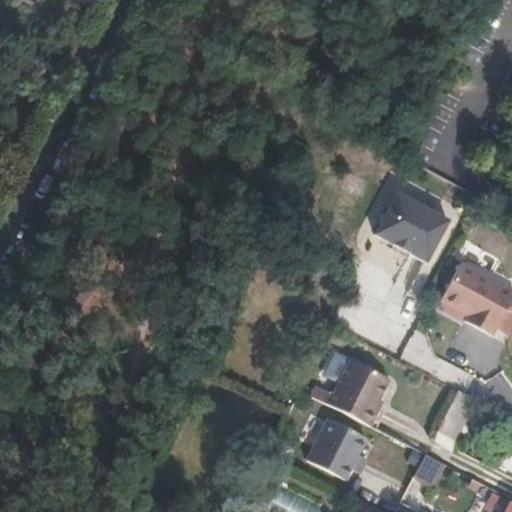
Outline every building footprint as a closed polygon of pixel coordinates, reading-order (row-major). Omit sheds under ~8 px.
[(376,238),(427,265),(450,224),(398,196),(376,238)] [(511,295),(460,267),(439,306),(467,320),(464,326),(492,341),(511,302),(511,295)] [(341,362),(318,406),(364,428),(372,413),(366,410),(380,382),(341,362)] [(475,403),(458,394),(436,432),(454,443),(475,403)] [(322,422),(301,463),(340,483),(361,441),(322,422)] [(410,481),(431,491),(444,465),(423,455),(410,481)] [(511,511),(511,505),(499,499),(492,511),(511,511)]
